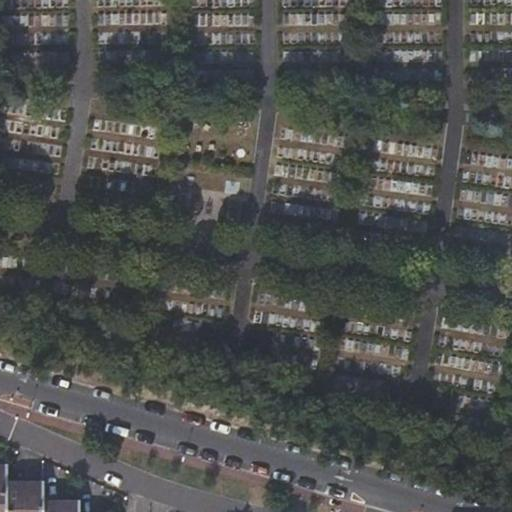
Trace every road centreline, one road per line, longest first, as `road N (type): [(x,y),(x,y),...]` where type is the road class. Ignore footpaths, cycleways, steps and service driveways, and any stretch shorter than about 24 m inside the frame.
road 1 (residential): [(413,500),(0,383)]
road 2 (residential): [(225,511),(86,466),(0,427)]
